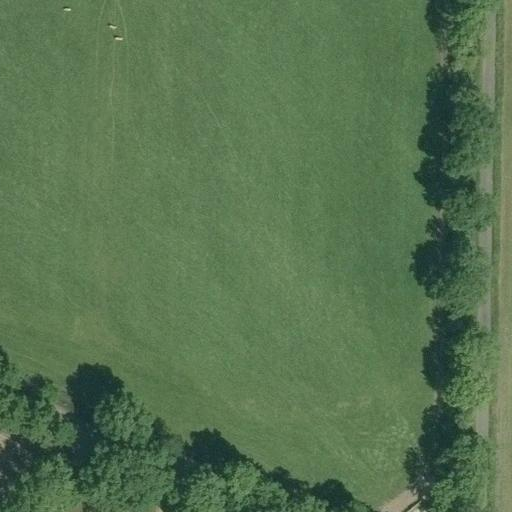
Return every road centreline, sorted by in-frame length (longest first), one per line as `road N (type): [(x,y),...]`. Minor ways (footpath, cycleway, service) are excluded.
road 1 (unclassified): [(486,511),(504,0)]
road 2 (unclassified): [(265,511),(95,438)]
